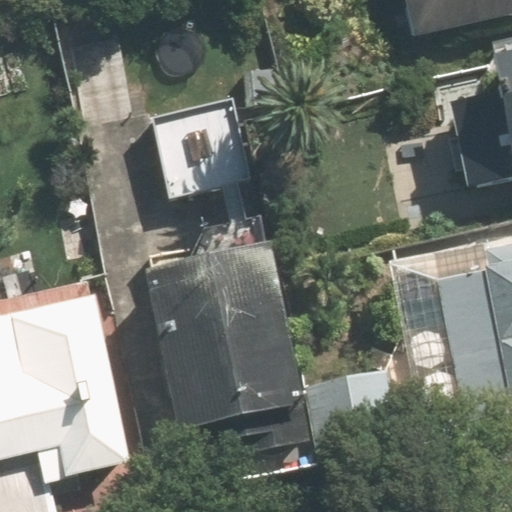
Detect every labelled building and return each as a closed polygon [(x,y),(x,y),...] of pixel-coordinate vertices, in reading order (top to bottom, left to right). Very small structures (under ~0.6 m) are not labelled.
[(511,0),(383,0),(394,46),(511,19),(511,0)] [(511,197),(511,68),(482,75),(488,104),(441,114),(460,200),(507,190),(508,198),(511,197)] [(146,135),(161,205),(226,191),(211,120),(146,135)] [(511,253),(477,261),(480,277),(476,277),(454,282),(449,259),(379,274),(412,435),(505,416),(506,421),(511,419),(511,253)] [(178,456),(289,432),(285,415),(288,415),(254,261),(133,288),(168,443),(175,440),(178,456)] [(0,310),(0,511),(51,511),(47,488),(123,473),(87,293),(0,310)] [(378,374),(301,389),(316,465),(394,448),(378,374)]
